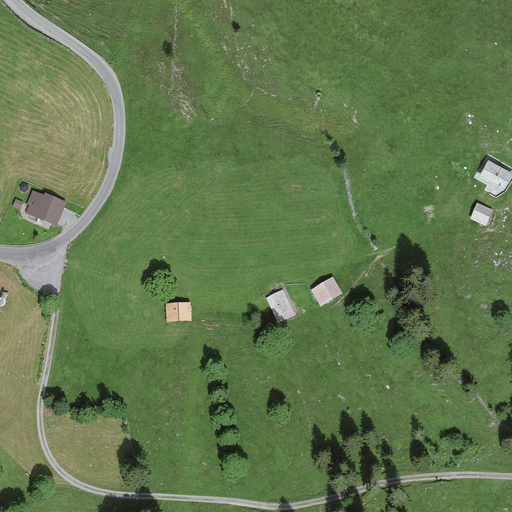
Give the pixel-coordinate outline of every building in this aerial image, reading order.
[(491,162),(483,174),(501,186),(509,173),(491,162)] [(32,194),(27,205),(32,207),(29,213),(52,223),(53,219),(58,221),(63,207),(32,194)] [(494,213),(490,222),(500,227),(504,217),(494,213)] [(314,293),(321,305),(340,294),(332,282),(314,293)] [(279,320),(291,315),(282,294),(270,300),(279,320)] [(169,318),(170,331),(190,330),(189,321),(192,321),(192,318),(189,317),(169,318)]
